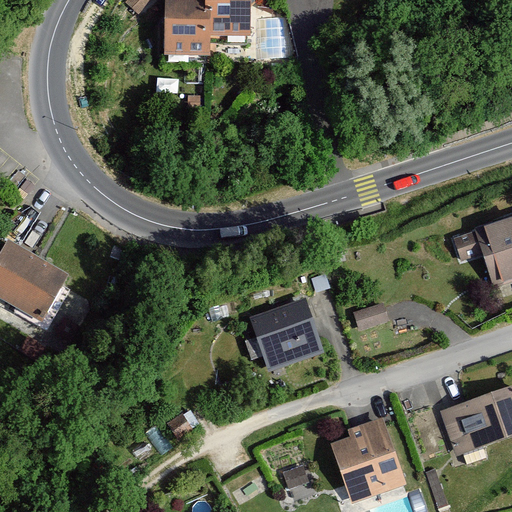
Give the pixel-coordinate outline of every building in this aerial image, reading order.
[(127,0),(126,1),(138,13),(150,0),(127,0)] [(165,0),(166,56),(208,56),(208,35),(207,0),(165,0)] [(207,0),(208,35),(250,35),(249,0),(207,0)] [(476,233),(455,240),(461,261),(484,254),(494,286),(511,280),(511,217),(475,229),(476,233)] [(8,241),(0,255),(0,297),(41,322),(68,275),(8,241)] [(302,304),(253,321),(269,369),(318,352),(302,304)] [(382,304),(353,314),(359,330),(388,320),(382,304)] [(511,388),(442,412),(456,454),(511,434),(511,388)] [(353,439),(333,446),(353,501),(405,483),(382,419),(350,431),(353,439)]
